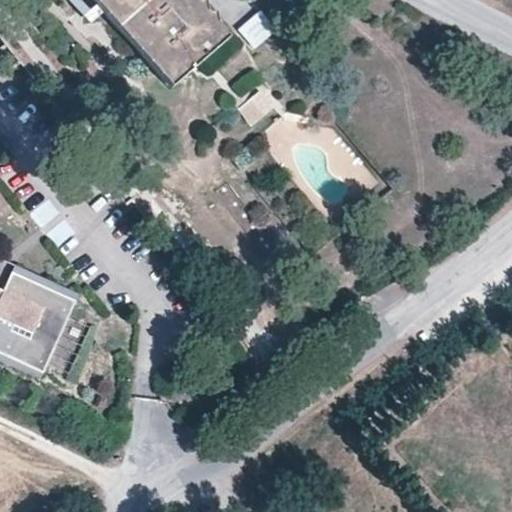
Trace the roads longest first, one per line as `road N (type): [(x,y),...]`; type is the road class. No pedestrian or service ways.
road 1 (unclassified): [(131,511),(133,498),(176,462),(511,219)]
road 2 (track): [(0,424),(77,458),(133,498)]
